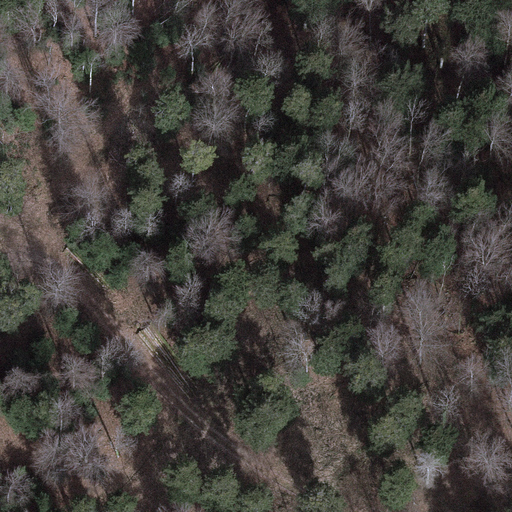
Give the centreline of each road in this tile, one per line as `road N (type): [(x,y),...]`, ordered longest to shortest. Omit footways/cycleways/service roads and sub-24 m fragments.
road 1 (track): [(318,511),(209,436),(44,255)]
road 2 (track): [(44,255),(148,133)]
